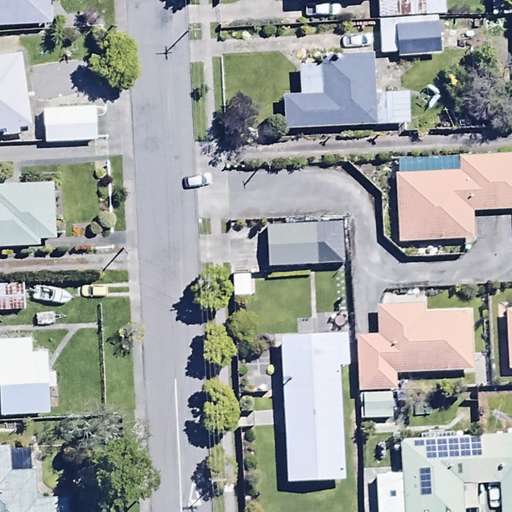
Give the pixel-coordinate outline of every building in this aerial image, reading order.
[(377,0),(378,19),(435,17),(445,16),(444,0),(377,0)] [(435,17),(378,19),(379,55),(396,54),(396,57),(436,56),(435,17)] [(0,108),(27,104),(15,30),(0,32),(0,108)] [(375,124),(373,96),(370,52),(323,55),(324,62),(299,64),(302,95),(282,96),(284,130),(375,124)] [(42,87),(42,122),(90,122),(89,87),(42,87)] [(373,96),(375,124),(410,121),(408,93),(373,96)] [(511,153),(394,160),(397,244),(418,243),(419,260),(442,259),(441,243),(473,242),(471,211),(511,209),(511,153)] [(343,244),(341,199),(259,204),(262,249),(343,244)] [(0,261),(0,289),(24,290),(25,262),(0,261)] [(338,305),(277,308),(286,464),(347,461),(338,305)] [(395,390),(394,376),(473,374),(472,313),(423,314),(423,307),(375,308),(376,337),(356,338),(357,391),(395,390)] [(52,375),(44,375),(43,354),(30,354),(30,341),(0,341),(0,413),(45,412),(45,389),(53,389),(52,375)] [(390,395),(362,396),(363,419),(391,418),(390,395)] [(421,440),(399,441),(400,475),(376,476),(377,511),(462,511),(463,511),(482,510),(481,484),(503,484),(503,511),(511,511),(511,430),(506,431),(506,436),(451,438),(451,435),(421,436),(421,440)]
